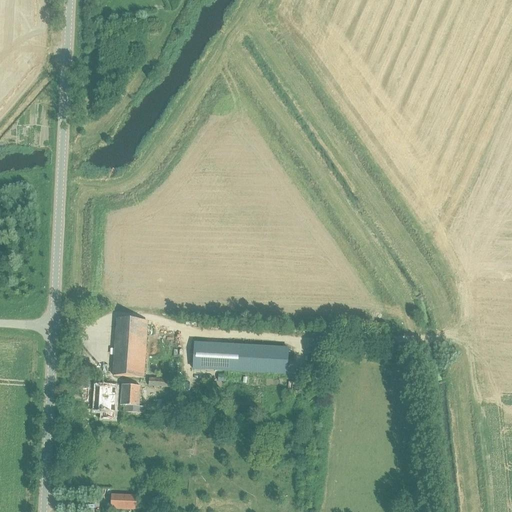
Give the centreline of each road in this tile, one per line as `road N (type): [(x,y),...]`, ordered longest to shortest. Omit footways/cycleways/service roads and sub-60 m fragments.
road 1 (tertiary): [(53,327),(70,0)]
road 2 (track): [(243,0),(139,165),(122,173),(61,171)]
road 3 (tertiary): [(43,511),(53,327)]
